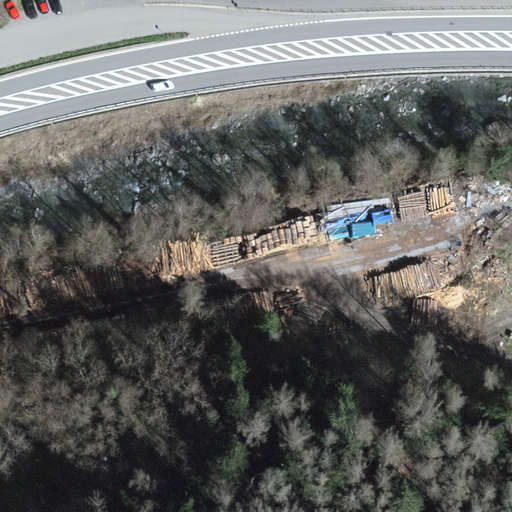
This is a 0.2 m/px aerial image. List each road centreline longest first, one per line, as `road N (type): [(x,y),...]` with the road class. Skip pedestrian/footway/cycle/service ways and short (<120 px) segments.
road 1 (primary): [(0,111),(236,61),(439,44)]
road 2 (unclassified): [(439,44),(173,22),(0,59)]
road 3 (track): [(511,361),(343,312),(285,272)]
